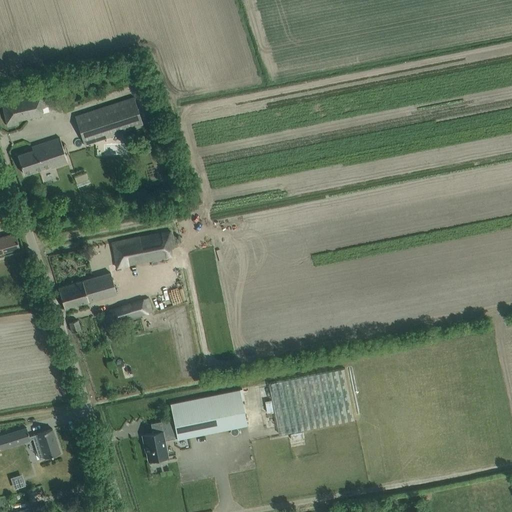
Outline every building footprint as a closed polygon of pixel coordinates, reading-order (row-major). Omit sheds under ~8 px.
[(1,98),(6,122),(42,114),(41,107),(48,106),(44,88),(1,98)] [(143,126),(134,97),(75,116),(84,145),(143,126)] [(153,110),(146,112),(150,123),(157,120),(153,110)] [(59,137),(31,146),(32,150),(17,155),(24,174),(49,165),(50,167),(67,162),(59,137)] [(91,174),(66,181),(70,193),(95,186),(91,174)] [(117,267),(174,256),(169,231),(112,242),(117,267)] [(0,253),(19,248),(15,233),(0,237),(0,253)] [(58,288),(64,308),(116,293),(110,272),(58,288)] [(110,313),(104,315),(108,326),(148,312),(144,299),(109,310),(110,313)] [(72,332),(80,330),(77,320),(69,323),(72,332)] [(354,419),(345,369),(269,384),(279,435),(354,419)] [(146,451),(145,451),(146,451),(148,461),(152,460),(155,462),(160,461),(162,458),(166,457),(163,441),(176,438),(176,439),(246,425),(240,390),(170,404),(173,419),(150,423),(152,430),(155,430),(155,433),(142,435),(144,446),(145,446),(146,451)] [(26,428),(0,435),(0,448),(30,440),(30,439),(33,438),(33,439),(39,459),(60,453),(52,428),(36,433),(36,434),(29,436),(26,428)] [(314,444),(303,446),(304,452),(315,451),(314,444)]
